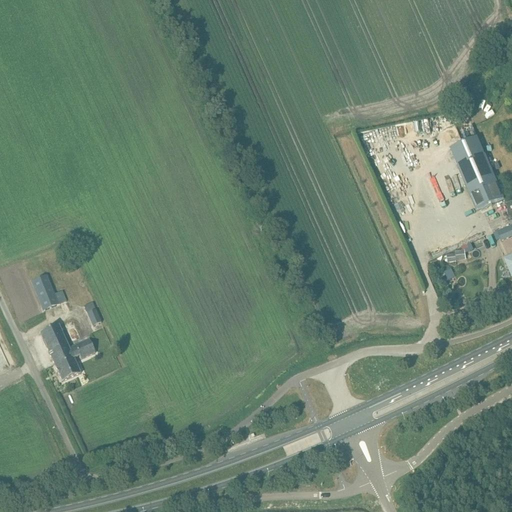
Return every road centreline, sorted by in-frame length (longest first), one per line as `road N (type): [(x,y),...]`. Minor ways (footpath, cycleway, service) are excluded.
road 1 (primary): [(347,413),(168,481),(52,511)]
road 2 (unclassified): [(327,366),(297,378),(224,439),(105,478)]
road 3 (primary): [(128,511),(356,431)]
road 4 (unclassified): [(200,511),(347,493),(378,480)]
road 5 (primary): [(511,335),(347,413)]
road 6 (unclassified): [(74,459),(0,299)]
road 7 (primary): [(356,431),(511,356)]
road 8 (unclassified): [(378,480),(420,460),(461,418),(511,391)]
